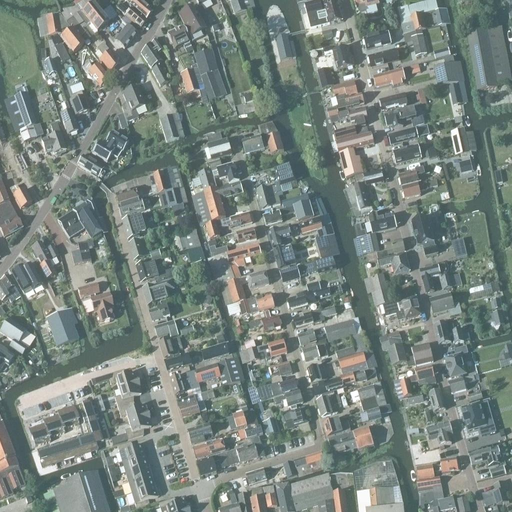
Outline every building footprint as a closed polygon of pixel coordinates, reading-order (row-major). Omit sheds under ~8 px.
[(135,0),(130,6),(146,20),(152,13),(147,9),(149,7),(143,1),(144,0),(143,0),(135,0)] [(229,0),(235,16),(246,12),(241,0),(229,0)] [(332,0),(324,2),(320,3),(320,2),(305,6),(311,30),(343,22),(338,5),(333,6),(332,0)] [(354,0),(357,7),(358,7),(359,13),(368,11),(367,9),(380,6),(378,0),(354,0)] [(408,8),(411,18),(422,15),(438,11),(436,1),(408,8)] [(108,24),(93,5),(82,14),(97,32),(108,24)] [(132,9),(129,12),(120,5),(117,9),(140,30),(147,22),(132,9)] [(187,32),(192,43),(202,38),(200,32),(206,29),(194,7),(192,9),(191,7),(184,11),(185,12),(179,16),(188,32),(187,32)] [(67,23),(79,38),(86,33),(82,29),(89,24),(80,12),(67,23)] [(49,37),(58,35),(73,54),(84,45),(71,30),(60,15),(46,18),(49,37)] [(426,30),(422,15),(411,18),(412,25),(402,28),(404,36),(421,32),(426,30)] [(114,42),(124,50),(137,35),(127,27),(114,42)] [(193,52),(189,43),(190,43),(183,28),(167,35),(174,50),(183,46),(187,54),(193,52)] [(498,89),(497,85),(501,84),(491,29),(467,33),(478,92),(498,89)] [(404,36),(406,45),(413,43),(417,58),(426,55),(422,36),(421,32),(404,36)] [(364,40),(367,51),(391,45),(388,33),(364,40)] [(275,39),(280,62),(291,60),(286,36),(275,39)] [(162,62),(157,55),(162,51),(155,40),(151,46),(150,44),(141,55),(151,69),(162,62)] [(61,44),(54,48),(55,51),(59,58),(67,54),(61,44)] [(99,51),(95,55),(100,61),(100,62),(109,74),(119,66),(109,54),(108,55),(106,52),(108,51),(103,45),(98,49),(99,51)] [(334,56),(338,71),(354,67),(352,58),(350,58),(347,48),(333,52),(332,48),(323,50),(325,58),(334,56)] [(211,50),(194,55),(200,78),(207,95),(209,102),(220,98),(212,74),(217,72),(211,50)] [(450,57),(448,50),(434,54),(436,61),(450,57)] [(369,58),(371,69),(398,62),(397,58),(396,51),(390,52),(385,54),(369,58)] [(453,58),(444,60),(445,66),(446,66),(455,64),(453,58)] [(49,76),(57,74),(52,61),(45,63),(49,76)] [(82,69),(93,82),(95,81),(100,88),(110,80),(99,65),(93,70),(88,64),(82,69)] [(181,75),(189,102),(206,96),(196,66),(191,68),(192,71),(181,75)] [(450,86),(446,66),(445,66),(434,69),(439,88),(450,86)] [(152,71),(160,87),(168,83),(160,67),(152,71)] [(318,72),(323,90),(334,87),(330,69),(318,72)] [(406,82),(403,70),(374,78),(376,89),(392,85),(393,87),(403,85),(402,83),(406,82)] [(70,76),(60,83),(69,98),(80,92),(70,76)] [(46,79),(49,92),(58,90),(54,77),(46,79)] [(358,96),(355,82),(332,88),(335,99),(335,98),(346,96),(347,99),(358,96)] [(458,86),(449,88),(452,100),(460,98),(458,86)] [(123,95),(128,107),(121,109),(127,123),(139,119),(135,111),(145,107),(138,88),(123,95)] [(74,101),(70,103),(75,118),(89,113),(84,98),(83,98),(82,93),(73,96),(74,101)] [(14,98),(25,130),(20,132),(24,143),(36,139),(32,128),(37,126),(26,94),(14,98)] [(249,94),(241,96),(243,103),(230,106),(232,115),(252,110),(249,94)] [(346,96),(335,98),(338,109),(337,109),(338,112),(364,105),(362,95),(358,96),(347,99),(346,96)] [(380,102),(382,112),(399,108),(400,110),(407,108),(408,105),(405,95),(380,102)] [(337,108),(327,110),(329,119),(330,119),(339,117),(338,112),(337,109),(337,108)] [(415,109),(385,117),(388,128),(393,126),(394,130),(403,128),(402,123),(411,121),(411,120),(417,119),(415,109)] [(341,122),(344,122),(350,120),(352,125),(356,124),(357,129),(366,126),(365,122),(368,121),(365,110),(349,114),(339,117),(340,122),(341,122)] [(63,121),(62,121),(67,136),(78,133),(73,118),(72,118),(71,113),(61,116),(63,121)] [(118,118),(122,130),(127,128),(123,116),(118,118)] [(179,140),(172,117),(160,120),(167,143),(179,140)] [(369,134),(367,128),(356,131),(355,127),(343,130),(341,122),(340,122),(339,117),(330,119),(336,142),(369,134)] [(411,120),(411,121),(413,129),(425,126),(423,117),(417,119),(411,120)] [(60,154),(66,152),(60,135),(57,125),(51,127),(54,137),(48,139),(48,140),(41,142),(45,153),(51,151),(53,156),(55,156),(55,157),(57,158),(60,157),(61,155),(60,154)] [(389,136),(392,147),(419,140),(418,138),(429,136),(427,127),(389,136)] [(465,130),(457,132),(455,132),(460,155),(470,153),(465,130)] [(94,147),(91,152),(92,153),(92,154),(92,155),(106,163),(106,164),(107,164),(116,149),(122,153),(123,154),(128,144),(116,136),(112,134),(111,133),(105,143),(106,143),(104,146),(99,144),(99,143),(96,148),(94,147)] [(354,151),(374,145),(372,134),(336,143),(339,154),(354,151)] [(262,140),(261,137),(243,142),(247,155),(265,150),(264,149),(269,148),(272,156),(284,152),(279,135),(262,140)] [(208,146),(212,162),(232,156),(227,141),(208,146)] [(393,153),(396,166),(421,159),(418,147),(393,153)] [(346,180),(364,176),(360,158),(356,159),(354,151),(339,154),(346,180)] [(435,151),(428,153),(430,160),(437,158),(435,151)] [(97,165),(83,157),(78,166),(91,174),(92,173),(98,177),(104,168),(98,164),(97,165)] [(220,161),(209,165),(211,170),(221,167),(220,161)] [(476,197),(470,161),(458,163),(461,176),(452,178),(454,190),(453,190),(455,200),(476,197)] [(219,177),(220,180),(228,178),(230,184),(239,182),(234,164),(211,171),(214,179),(219,177)] [(6,181),(20,206),(35,198),(31,190),(34,188),(23,166),(9,173),(12,178),(6,181)] [(291,184),(285,166),(275,170),(280,187),(291,184)] [(217,190),(214,179),(211,171),(199,174),(204,194),(217,190)] [(419,183),(417,178),(425,176),(423,171),(399,177),(402,187),(419,183)] [(364,176),(354,178),(357,187),(363,186),(364,188),(384,183),(381,172),(364,176)] [(159,195),(165,193),(170,192),(164,173),(154,176),(159,195)] [(438,187),(437,181),(426,184),(418,186),(402,190),(405,201),(421,197),(420,193),(427,191),(427,190),(438,187)] [(0,207),(9,203),(2,184),(0,184),(0,207)] [(204,194),(213,224),(226,220),(221,201),(243,194),(240,184),(204,194)] [(357,187),(355,188),(361,211),(370,209),(364,188),(363,186),(357,187)] [(276,187),(257,192),(262,211),(281,206),(276,187)] [(117,195),(120,206),(140,199),(137,189),(117,195)] [(176,191),(166,194),(170,209),(180,206),(176,191)] [(308,195),(281,203),(283,210),(310,203),(308,195)] [(118,207),(122,218),(145,211),(142,200),(118,207)] [(0,230),(4,238),(22,229),(14,213),(9,203),(0,207),(0,230)] [(87,203),(73,212),(79,222),(80,222),(92,240),(100,235),(99,232),(89,216),(93,213),(87,203)] [(309,204),(294,208),(296,213),(299,224),(314,220),(309,204)] [(281,218),(296,213),(294,208),(264,217),(267,227),(283,223),(281,218)] [(58,222),(69,240),(84,231),(72,213),(58,222)] [(221,222),(223,228),(232,225),(234,230),(252,225),(249,214),(221,222)] [(378,215),(369,218),(370,222),(373,235),(396,229),(393,216),(379,220),(378,215)] [(147,233),(144,224),(146,224),(144,216),(123,222),(128,241),(140,237),(140,235),(147,233)] [(319,219),(299,225),(302,235),(322,229),(319,219)] [(428,219),(412,223),(412,224),(411,224),(414,235),(415,234),(418,246),(423,245),(424,251),(425,258),(438,255),(436,248),(435,248),(428,219)] [(206,227),(210,241),(220,238),(216,224),(206,227)] [(289,228),(269,233),(273,250),(284,246),(283,242),(292,239),(289,228)] [(149,232),(150,238),(162,235),(160,229),(149,232)] [(234,240),(234,242),(238,241),(240,245),(257,240),(254,229),(228,237),(229,241),(234,240)] [(189,251),(183,230),(171,233),(178,255),(189,251)] [(365,237),(369,255),(379,253),(375,235),(365,237)] [(145,240),(130,245),(134,261),(150,256),(150,254),(148,250),(145,240)] [(377,254),(377,255),(367,258),(369,263),(378,261),(389,259),(389,256),(405,252),(402,241),(386,245),(387,252),(377,254)] [(86,243),(77,245),(79,252),(71,253),(74,266),(91,262),(86,243)] [(53,248),(46,252),(41,244),(32,249),(34,252),(32,254),(35,260),(38,260),(41,266),(39,267),(46,280),(56,275),(49,263),(59,258),(53,248)] [(258,246),(229,254),(227,254),(230,264),(261,256),(258,246)] [(215,247),(210,249),(212,259),(227,254),(229,254),(227,248),(216,251),(215,247)] [(274,252),(279,270),(296,265),(291,248),(274,252)] [(150,254),(153,262),(162,259),(159,251),(150,254)] [(468,258),(466,252),(456,255),(457,260),(468,258)] [(410,273),(406,255),(377,262),(379,269),(392,265),(395,277),(410,273)] [(318,272),(336,267),(333,258),(313,264),(307,266),(297,268),(280,273),(283,285),(301,280),(300,278),(309,275),(318,272)] [(154,262),(136,267),(141,284),(155,280),(157,285),(161,283),(160,278),(160,276),(173,273),(173,271),(158,274),(154,262)] [(445,265),(420,271),(426,294),(435,292),(431,280),(439,278),(440,280),(448,278),(446,274),(448,273),(449,272),(447,265),(445,265)] [(14,273),(12,274),(24,296),(42,286),(31,266),(24,270),(23,268),(21,269),(19,268),(14,270),(14,273)] [(160,276),(160,278),(161,283),(175,280),(173,273),(160,276)] [(266,273),(240,280),(242,285),(248,283),(250,291),(269,285),(266,273)] [(0,281),(0,298),(2,302),(7,298),(11,304),(21,298),(17,292),(14,287),(7,276),(0,281)] [(384,276),(372,279),(379,307),(391,304),(384,276)] [(449,278),(448,278),(440,280),(443,292),(452,289),(449,278)] [(240,280),(228,284),(234,305),(246,301),(242,285),(240,280)] [(143,290),(148,306),(170,300),(168,292),(175,290),(172,281),(143,290)] [(498,283),(491,285),(493,294),(500,293),(498,283)] [(307,287),(309,294),(321,291),(319,284),(307,287)] [(472,286),(473,295),(490,293),(489,284),(472,286)] [(90,300),(94,314),(97,313),(100,324),(113,320),(110,309),(113,308),(109,295),(97,298),(96,295),(99,294),(96,285),(78,291),(81,299),(90,297),(91,300),(90,300)] [(343,294),(341,286),(316,293),(318,301),(343,294)] [(316,293),(312,294),(305,296),(288,301),(291,312),(319,304),(318,301),(316,293)] [(430,301),(434,316),(449,312),(450,318),(462,315),(459,304),(453,306),(451,296),(430,301)] [(271,297),(256,301),(256,299),(249,301),(252,315),(275,309),(271,297)] [(417,298),(384,307),(386,317),(397,314),(399,322),(421,316),(417,298)] [(239,304),(242,314),(243,317),(252,315),(249,301),(239,304)] [(167,307),(162,309),(150,312),(153,323),(170,318),(167,307)] [(335,308),(321,312),(322,316),(323,318),(336,315),(335,308)] [(68,311),(46,319),(57,348),(79,341),(68,311)] [(322,316),(321,312),(311,314),(293,319),(296,330),(314,325),(312,319),(322,316)] [(504,322),(502,313),(493,315),(495,324),(504,322)] [(263,327),(265,333),(281,328),(278,317),(253,325),(249,326),(251,332),(259,329),(259,328),(263,327)] [(26,349),(18,344),(26,332),(9,320),(0,333),(13,342),(10,348),(22,356),(26,349)] [(353,321),(326,329),(325,329),(329,344),(357,336),(353,321)] [(175,323),(155,329),(158,339),(170,335),(171,339),(179,337),(175,323)] [(449,336),(452,335),(455,345),(464,343),(461,330),(455,332),(453,326),(447,327),(446,324),(434,327),(439,346),(451,343),(449,336)] [(181,331),(183,337),(195,333),(193,327),(181,331)] [(317,343),(315,338),(324,335),(323,330),(298,337),(301,348),(317,343)] [(354,349),(337,354),(338,361),(367,352),(362,335),(350,339),(354,349)] [(217,338),(218,345),(225,343),(223,336),(217,338)] [(159,344),(164,360),(180,355),(179,351),(183,350),(179,338),(159,344)] [(389,342),(391,349),(403,346),(401,339),(389,342)] [(284,342),(258,349),(259,355),(265,353),(267,361),(272,360),(272,359),(288,354),(287,353),(288,352),(287,347),(286,347),(284,342)] [(245,345),(246,351),(255,348),(254,343),(245,345)] [(226,345),(202,352),(205,362),(229,355),(226,345)] [(429,345),(412,350),(416,367),(433,363),(429,345)] [(15,356),(2,348),(0,346),(0,370),(5,364),(8,366),(15,356)] [(303,352),(306,364),(329,357),(325,346),(317,349),(317,348),(303,352)] [(403,347),(388,351),(392,368),(407,364),(406,360),(403,347)] [(447,368),(448,368),(449,372),(448,372),(449,373),(451,379),(466,376),(461,357),(468,355),(466,348),(455,352),(456,357),(446,360),(448,367),(447,367),(447,368)] [(257,349),(248,352),(251,363),(260,361),(257,349)] [(338,361),(342,371),(367,364),(364,354),(338,361)] [(165,363),(168,373),(191,366),(188,356),(165,363)] [(234,361),(195,372),(195,373),(199,385),(221,378),(224,388),(241,383),(234,361)] [(289,365),(278,368),(281,378),(292,375),(289,365)] [(327,381),(323,366),(308,370),(312,385),(327,381)] [(411,379),(412,384),(434,379),(432,368),(415,372),(417,377),(411,379)] [(116,385),(118,391),(139,385),(137,379),(136,379),(134,374),(125,377),(123,372),(108,376),(111,386),(116,385)] [(343,388),(367,381),(365,372),(313,387),(316,398),(334,392),(332,387),(342,384),(343,388)] [(195,373),(170,380),(175,397),(193,391),(200,389),(199,385),(195,373)] [(474,377),(449,384),(452,395),(466,391),(464,384),(475,382),(474,377)] [(261,403),(275,399),(300,391),(297,381),(281,385),(280,384),(257,390),(261,403)] [(400,383),(404,398),(413,396),(409,381),(400,383)] [(358,392),(364,413),(386,406),(379,384),(373,386),(373,388),(358,392)] [(115,399),(118,409),(133,404),(131,399),(141,396),(139,391),(141,390),(139,385),(118,391),(120,397),(115,399)] [(446,411),(441,391),(429,395),(434,414),(446,411)] [(215,399),(213,392),(201,395),(203,403),(215,399)] [(283,406),(282,403),(287,401),(289,408),(291,408),(291,410),(297,409),(297,406),(303,404),(300,392),(278,399),(274,400),(276,408),(283,406)] [(423,401),(428,399),(427,394),(408,398),(410,406),(424,403),(423,401)] [(470,397),(471,403),(483,400),(481,394),(470,397)] [(339,396),(317,402),(322,419),(338,414),(335,406),(341,404),(339,396)] [(195,397),(177,402),(182,419),(183,419),(200,414),(197,403),(195,397)] [(79,408),(86,428),(100,423),(94,403),(79,408)] [(127,417),(128,423),(149,417),(147,412),(146,412),(145,407),(135,410),(133,404),(118,409),(121,419),(127,417)] [(463,409),(462,409),(463,410),(465,418),(463,418),(463,419),(465,424),(465,425),(467,424),(469,431),(468,431),(469,432),(470,432),(479,429),(481,437),(496,433),(493,424),(486,427),(479,405),(463,409)] [(79,426),(74,409),(58,414),(60,417),(64,431),(79,426)] [(366,413),(369,423),(382,419),(379,409),(366,413)] [(290,414),(284,416),(286,424),(288,430),(309,424),(305,410),(290,414)] [(271,411),(265,413),(268,421),(274,419),(271,411)] [(243,415),(233,418),(237,430),(247,427),(243,415)] [(64,431),(60,417),(44,422),(45,426),(50,439),(65,434),(64,431)] [(149,417),(128,423),(130,430),(125,432),(128,442),(143,437),(142,431),(151,429),(149,423),(150,423),(149,417)] [(273,420),(266,422),(271,437),(278,435),(273,420)] [(351,432),(349,424),(341,426),(339,420),(324,425),(328,438),(351,432)] [(0,421),(0,472),(1,474),(1,475),(17,468),(14,460),(15,460),(1,425),(2,425),(0,421)] [(103,422),(100,423),(86,428),(88,436),(92,434),(95,445),(109,440),(103,422)] [(435,427),(427,429),(429,436),(430,442),(438,440),(440,448),(452,445),(449,436),(453,435),(450,424),(435,428),(435,427)] [(188,432),(192,446),(202,443),(202,442),(205,442),(204,437),(212,435),(210,425),(188,432)] [(50,439),(45,426),(30,431),(36,448),(51,443),(50,439)] [(245,431),(247,439),(263,434),(260,427),(245,431)] [(328,440),(333,457),(358,450),(359,452),(374,447),(369,428),(328,440)] [(299,440),(310,435),(307,430),(296,436),(299,440)] [(97,451),(95,445),(92,434),(88,436),(78,439),(84,456),(97,451)] [(128,442),(126,435),(111,440),(113,446),(128,442)] [(413,438),(415,453),(424,451),(422,437),(413,438)] [(259,438),(251,440),(253,446),(260,444),(259,438)] [(84,456),(78,439),(64,443),(70,460),(84,456)] [(208,457),(220,453),(225,452),(222,441),(205,446),(208,457)] [(268,443),(270,456),(277,455),(276,442),(268,443)] [(70,460),(64,443),(51,448),(56,465),(70,460)] [(117,448),(122,464),(145,457),(142,447),(132,449),(130,444),(117,448)] [(240,464),(241,464),(265,457),(261,444),(254,446),(219,457),(222,470),(240,464)] [(205,446),(193,450),(196,460),(208,457),(205,446)] [(56,465),(51,448),(37,452),(42,469),(56,465)] [(482,453),(469,456),(472,467),(488,462),(489,467),(499,464),(498,459),(501,459),(498,448),(482,453)] [(145,457),(122,464),(118,465),(119,469),(123,468),(125,474),(148,467),(145,457)] [(218,457),(197,463),(202,477),(216,473),(214,464),(220,462),(218,457)] [(308,466),(305,458),(294,462),(296,470),(308,466)] [(435,468),(436,474),(442,473),(443,477),(451,475),(450,473),(459,472),(456,459),(440,462),(441,467),(435,468)] [(357,493),(370,491),(389,490),(400,488),(392,462),(376,464),(354,474),(357,493)] [(286,465),(290,479),(297,476),(293,463),(286,465)] [(148,467),(125,474),(128,485),(151,478),(148,467)] [(433,467),(417,470),(419,482),(435,479),(433,467)] [(25,487),(17,468),(1,475),(1,474),(0,474),(0,500),(12,496),(11,493),(25,487)] [(247,476),(250,487),(267,481),(265,475),(271,473),(270,469),(247,476)] [(490,471),(492,479),(506,476),(504,470),(498,472),(497,470),(490,471)] [(66,488),(53,492),(58,511),(108,511),(96,474),(65,483),(66,488)] [(151,478),(128,485),(131,495),(154,488),(153,484),(155,484),(156,482),(155,479),(153,478),(152,478),(151,478)] [(419,482),(417,482),(418,491),(441,487),(440,478),(435,479),(419,482)] [(493,494),(497,507),(509,504),(505,491),(508,490),(506,482),(494,486),(496,493),(493,494)] [(154,488),(131,495),(137,511),(150,507),(148,501),(158,498),(154,488)] [(389,490),(370,491),(372,510),(366,511),(404,511),(404,507),(400,488),(389,490)] [(492,493),(483,495),(485,502),(494,499),(492,493)] [(239,497),(240,503),(241,511),(252,511),(249,495),(239,497)] [(277,508),(275,496),(265,498),(268,509),(277,508)] [(279,499),(281,511),(294,511),(292,496),(279,499)] [(266,511),(264,497),(251,500),(252,511),(266,511)] [(456,511),(454,498),(438,502),(440,511),(456,511)] [(457,501),(459,511),(470,511),(467,499),(457,501)] [(159,505),(160,511),(188,511),(187,507),(187,508),(185,502),(175,505),(174,500),(159,505)]
